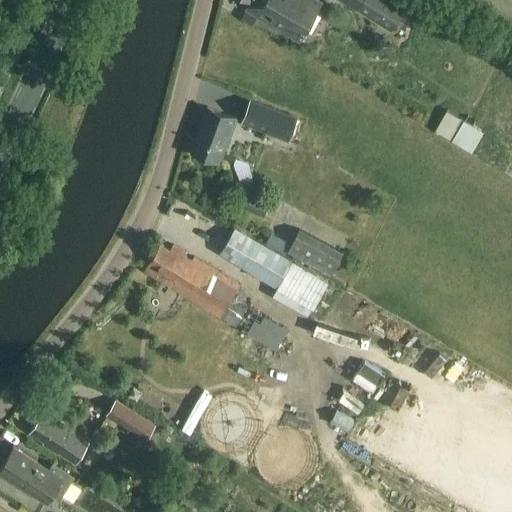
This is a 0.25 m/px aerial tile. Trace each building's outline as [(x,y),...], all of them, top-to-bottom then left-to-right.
[(249,0),(250,0),(245,8),(300,40),(322,2),(318,0),(249,0)] [(361,0),(356,8),(390,29),(406,4),(400,0),(361,0)] [(250,100),(242,122),(289,139),(297,117),(250,100)] [(191,152),(220,163),(237,118),(207,107),(191,152)] [(463,120),(451,141),(471,152),(483,132),(481,131),(463,120)] [(273,221),(278,210),(249,198),(244,208),(273,221)] [(235,229),(222,252),(277,284),(313,306),(326,283),(290,262),(235,229)] [(288,250),(331,273),(341,253),(299,231),(288,250)] [(265,243),(285,254),(291,243),(271,233),(265,243)] [(160,244),(143,271),(235,326),(244,310),(230,300),(240,284),(173,245),(170,250),(160,244)] [(140,301),(162,316),(170,304),(148,289),(140,301)] [(187,346),(211,357),(224,331),(200,319),(187,346)] [(107,415),(145,439),(154,425),(116,401),(107,415)] [(177,427),(182,415),(159,405),(154,417),(177,427)] [(336,410),(330,421),(347,431),(353,420),(336,410)] [(58,452),(75,463),(88,443),(71,431),(72,430),(43,412),(29,433),(44,442),(43,444),(57,453),(58,452)] [(0,471),(47,501),(52,494),(58,498),(72,477),(53,464),(49,470),(14,448),(0,469),(0,471)] [(163,511),(163,501),(147,501),(146,511),(163,511)]
